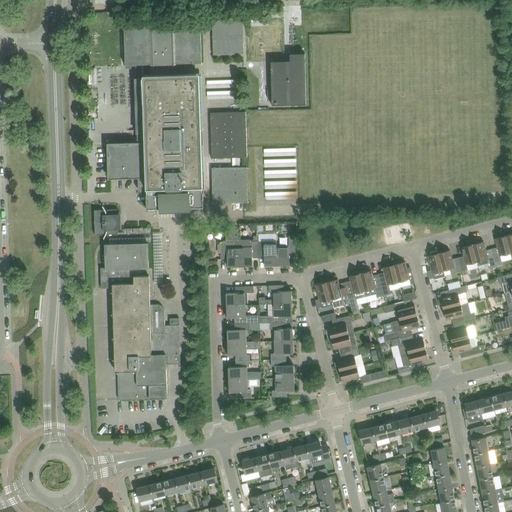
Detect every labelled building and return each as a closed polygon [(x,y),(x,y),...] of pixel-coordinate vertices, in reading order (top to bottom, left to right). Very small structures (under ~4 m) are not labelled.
[(212,19),(213,54),(244,53),(243,18),(212,19)] [(118,145),(111,146),(112,176),(119,176),(124,176),(130,175),(136,175),(139,175),(139,189),(139,191),(147,191),(147,193),(147,209),(149,209),(149,208),(202,206),(202,207),(204,207),(204,191),(203,191),(203,187),(200,76),(199,73),(173,74),(173,67),(175,67),(175,66),(177,66),(176,64),(202,63),(201,19),(125,22),(126,65),(151,65),(151,75),(143,75),(143,78),(141,78),(136,79),(137,145),(135,145),(129,145),(123,145),(118,145)] [(271,62),(272,106),(306,105),(305,54),(290,54),(290,61),(271,62)] [(207,108),(238,108),(237,68),(206,68),(207,108)] [(88,118),(97,117),(96,100),(87,100),(88,118)] [(211,113),(212,158),(247,157),(246,112),(211,113)] [(264,147),(265,199),(297,198),(297,188),(298,188),(296,146),(264,147)] [(247,167),(212,168),(213,203),(248,202),(247,167)] [(102,209),(94,210),(94,221),(95,221),(95,224),(94,224),(95,235),(103,234),(106,233),(107,233),(108,233),(108,234),(118,234),(118,229),(122,229),(121,213),(118,213),(117,209),(108,209),(108,210),(106,210),(105,210),(102,210),(102,209)] [(251,247),(239,248),(240,265),(240,266),(244,266),(253,266),(252,258),(258,258),(258,241),(258,236),(254,236),(254,239),(252,239),(251,241),(251,247)] [(289,246),(277,246),(277,264),(277,265),(281,265),(290,265),(290,257),(295,257),(295,247),(295,236),(289,236),(289,246)] [(511,253),(506,236),(495,238),(498,247),(492,249),(496,266),(503,265),(500,256),(511,253)] [(221,243),(218,243),(218,253),(221,253),(221,259),(227,259),(228,267),(236,266),(240,266),(240,265),(239,248),(239,239),(234,239),(234,242),(227,242),(221,242),(221,243)] [(258,241),(258,258),(264,258),(265,265),(273,265),(277,265),(277,264),(277,246),(277,241),(258,241)] [(495,262),(492,249),(486,250),(484,241),(473,244),(477,262),(479,268),(489,266),(490,268),(496,266),(495,262)] [(177,364),(181,364),(179,318),(170,318),(170,325),(165,325),(165,312),(164,310),(164,308),(163,307),(162,306),(160,305),(158,304),(157,304),(150,304),(149,276),(148,276),(148,268),(149,268),(148,243),(105,244),(105,269),(101,269),(102,288),(113,288),(115,371),(118,371),(119,399),(168,398),(166,362),(177,362),(177,364)] [(477,262),(473,244),(462,247),(464,256),(458,257),(461,271),(468,269),(467,264),(477,262)] [(439,253),(439,250),(438,250),(430,252),(431,255),(428,256),(432,270),(428,271),(431,283),(435,282),(433,273),(443,270),(439,253)] [(450,250),(439,253),(443,270),(450,269),(451,274),(461,271),(458,257),(453,259),(450,250)] [(415,283),(412,269),(408,270),(405,261),(402,262),(401,261),(394,262),(399,282),(410,279),(411,284),(415,283)] [(399,282),(394,262),(387,264),(387,266),(383,267),(386,277),(380,278),(384,296),(392,294),(389,284),(399,282)] [(384,296),(380,278),(374,279),(372,270),(360,273),(365,291),(366,296),(376,294),(377,297),(384,296)] [(366,296),(365,291),(360,273),(359,273),(358,272),(352,273),(353,275),(350,276),(352,285),(346,286),(350,302),(353,314),(360,313),(357,299),(366,296)] [(511,273),(499,277),(500,283),(502,283),(505,293),(511,291),(511,273)] [(338,279),(327,282),(331,299),(332,299),(334,308),(348,304),(348,302),(350,302),(346,286),(340,288),(338,279)] [(331,299),(327,282),(316,285),(320,299),(316,300),(318,308),(322,307),(321,302),(331,299)] [(284,291),(284,285),(269,285),(269,291),(273,291),(273,299),(266,300),(266,297),(259,297),(259,304),(273,304),(292,303),(292,291),(284,291)] [(226,293),(226,301),(227,305),(245,304),(245,292),(254,292),(253,286),(235,286),(235,292),(226,293)] [(461,304),(458,294),(467,292),(465,286),(448,290),(450,296),(441,298),(441,299),(439,300),(441,308),(443,308),(444,309),(461,304)] [(404,301),(411,299),(417,298),(415,292),(402,295),(404,301)] [(285,316),(292,316),(292,303),(273,304),(274,315),(259,315),(260,323),(270,322),(285,322),(285,316)] [(418,315),(415,305),(399,308),(398,303),(384,306),(386,313),(398,309),(400,320),(418,315)] [(475,312),(471,313),(468,303),(461,305),(461,304),(444,309),(446,320),(455,318),(457,323),(476,318),(475,312)] [(245,315),(245,304),(227,305),(227,318),(234,318),(235,323),(260,323),(259,315),(245,315)] [(336,319),(335,313),(322,316),(323,322),(336,319)] [(350,333),(347,322),(354,320),(353,314),(345,316),(347,322),(327,327),(328,329),(325,330),(328,339),(350,333)] [(394,331),(384,334),(386,341),(391,340),(413,334),(412,329),(421,327),(418,315),(400,320),(391,322),(394,331)] [(467,327),(478,324),(476,318),(457,323),(458,329),(449,331),(452,342),(470,337),(467,327)] [(285,328),(285,322),(270,322),(270,329),(274,329),(274,341),(293,340),(293,328),(285,328)] [(246,342),(246,330),(250,330),(250,323),(235,323),(235,330),(227,330),(228,342),(246,342)] [(352,344),(350,333),(328,339),(330,347),(333,347),(333,349),(343,346),(345,351),(345,352),(357,349),(356,343),(352,344)] [(414,340),(413,334),(391,340),(393,346),(398,345),(400,355),(408,353),(426,349),(423,338),(414,340)] [(472,347),(470,337),(452,342),(455,353),(469,350),(470,355),(486,351),(484,344),(472,347)] [(294,353),(293,344),(293,340),(274,341),(275,353),(271,353),(271,359),(286,359),(286,353),(294,353)] [(247,349),(261,348),(261,341),(246,342),(228,342),(228,355),(236,355),(236,360),(250,360),(250,354),(247,354),(247,349)] [(359,354),(357,349),(345,352),(345,351),(344,352),(345,357),(336,360),(337,362),(334,362),(337,372),(357,367),(354,356),(359,354)] [(378,349),(371,351),(374,361),(381,359),(378,349)] [(419,362),(429,360),(426,349),(408,353),(400,355),(403,366),(398,367),(399,373),(421,368),(419,362)] [(286,365),(286,359),(271,359),(271,365),(275,365),(276,378),(294,377),(294,365),(286,365)] [(247,372),(247,366),(249,366),(249,363),(252,363),(252,360),(250,360),(236,360),(236,367),(228,367),(229,379),(247,379),(262,379),(261,372),(247,372)] [(359,376),(357,367),(337,372),(339,381),(342,380),(342,382),(356,378),(358,384),(371,381),(369,374),(359,376)] [(388,376),(386,369),(376,372),(378,379),(388,376)] [(295,390),(294,381),(294,377),(276,378),(276,390),(272,390),(272,397),(287,396),(287,390),(295,390)] [(248,391),(247,379),(229,379),(229,392),(237,392),(237,398),(252,397),(252,391),(248,391)] [(511,403),(511,390),(503,393),(506,405),(511,403)] [(503,393),(491,396),(494,409),(495,408),(496,413),(507,410),(506,405),(503,393)] [(494,409),(491,396),(478,399),(481,412),(494,409)] [(481,412),(478,399),(472,401),(470,399),(466,400),(466,403),(465,403),(466,408),(463,409),(466,420),(468,419),(467,416),(481,412)] [(437,411),(424,414),(427,427),(440,423),(437,411)] [(427,427),(424,414),(411,417),(414,430),(427,427)] [(414,430),(411,417),(398,420),(402,433),(414,430)] [(402,433),(398,420),(385,424),(389,436),(402,433)] [(389,436),(385,424),(373,427),(376,439),(389,436)] [(485,425),(470,429),(472,436),(487,432),(486,429),(485,429),(484,426),(485,426),(485,425)] [(376,439),(373,427),(360,430),(363,443),(376,439)] [(443,437),(432,440),(434,445),(444,443),(443,437)] [(487,450),(485,437),(472,440),(475,453),(487,450)] [(319,441),(307,444),(310,457),(323,453),(324,458),(330,457),(327,444),(321,446),(319,441)] [(310,457),(307,444),(294,447),(298,460),(310,457)] [(298,460),(294,447),(281,450),(285,463),(286,469),(299,466),(298,460)] [(444,447),(432,450),(434,463),(447,460),(444,447)] [(285,463),(281,450),(268,454),(272,467),(285,463)] [(490,463),(487,450),(475,453),(478,466),(490,463)] [(272,467),(268,454),(256,457),(261,476),(273,473),(272,467)] [(246,473),(241,474),(242,481),(261,476),(256,457),(243,460),(246,473)] [(449,473),(447,460),(434,463),(437,476),(449,473)] [(493,476),(490,463),(478,466),(480,478),(493,476)] [(381,464),(380,464),(368,466),(371,479),(384,477),(381,464)] [(214,468),(201,471),(204,484),(217,481),(214,468)] [(326,468),(320,469),(313,471),(313,474),(315,473),(315,476),(327,473),(326,468)] [(204,484),(201,471),(188,475),(192,487),(204,484)] [(452,486),(449,473),(437,476),(439,489),(452,486)] [(192,487),(188,475),(175,478),(179,491),(192,487)] [(495,489),(493,476),(480,478),(483,491),(495,489)] [(328,477),(316,480),(319,493),(331,490),(328,477)] [(386,489),(384,477),(371,479),(374,492),(386,489)] [(179,491),(175,478),(163,481),(166,494),(179,491)] [(166,494),(163,481),(150,484),(153,497),(166,494)] [(153,497),(150,484),(137,488),(140,501),(153,497)] [(264,490),(263,485),(250,488),(251,494),(264,490)] [(454,499),(452,486),(439,489),(442,502),(454,499)] [(295,498),(294,492),(291,493),(289,487),(283,488),(287,501),(295,499),(295,498)] [(495,489),(483,491),(485,504),(498,502),(504,501),(501,488),(495,489)] [(394,493),(388,495),(386,489),(374,492),(377,505),(389,502),(395,501),(394,493)] [(334,503),(331,490),(319,493),(322,506),(334,503)] [(276,505),(274,496),(272,497),(271,492),(252,497),(256,510),(268,507),(276,505)] [(456,511),(454,499),(442,502),(443,511),(456,511)] [(391,511),(389,502),(377,505),(378,511),(391,511)] [(499,511),(499,510),(498,502),(485,504),(486,511),(499,511)] [(336,511),(334,503),(322,506),(323,511),(336,511)]
